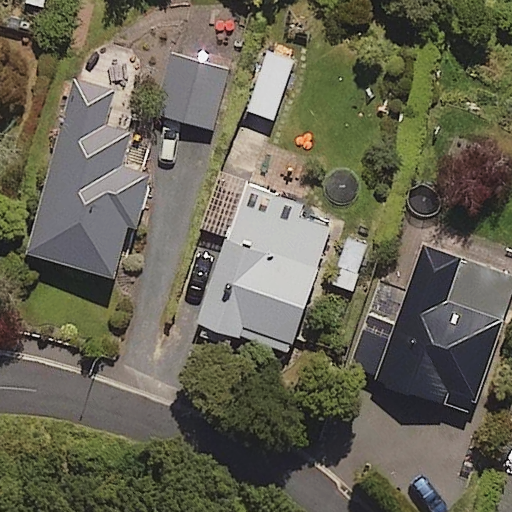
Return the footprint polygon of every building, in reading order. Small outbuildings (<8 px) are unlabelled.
[(26,0),(0,0),(0,24),(25,26),(26,0)] [(293,58),(267,50),(249,110),(274,118),(293,58)] [(229,68),(171,54),(157,113),(214,127),(229,68)] [(113,91),(72,80),(27,252),(115,274),(129,222),(137,224),(150,172),(121,164),(130,129),(104,123),(113,91)] [(287,351),(331,229),(304,219),(308,210),(246,188),(199,320),(287,351)] [(366,243),(345,237),(332,283),(353,289),(366,243)] [(501,271),(424,244),(408,290),(380,280),(349,367),(471,410),(511,293),(511,253),(507,252),(501,271)] [(511,511),(511,474),(509,474),(497,511),(511,511)]
